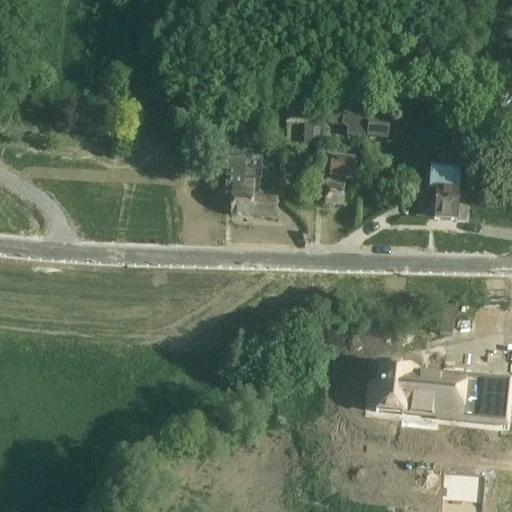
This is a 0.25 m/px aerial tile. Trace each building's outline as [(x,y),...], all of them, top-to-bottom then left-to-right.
[(365,136),(367,115),(330,112),(329,126),(354,128),(354,135),(365,136)] [(284,114),(284,127),(317,127),(317,114),(284,114)] [(389,122),(371,120),(369,135),(388,137),(389,122)] [(438,130),(438,155),(452,155),(452,130),(438,130)] [(260,161),(245,161),(225,160),(224,195),(231,196),(231,216),(252,217),(253,191),(259,191),(260,161)] [(360,183),(362,167),(331,163),(329,181),(326,180),(325,206),(342,206),(343,181),(360,183)] [(457,223),(459,195),(459,181),(436,180),(434,222),(457,223)] [(510,384),(464,379),(408,373),(408,371),(381,368),(376,412),(403,415),(404,410),(438,414),(437,419),(505,426),(510,384)]
